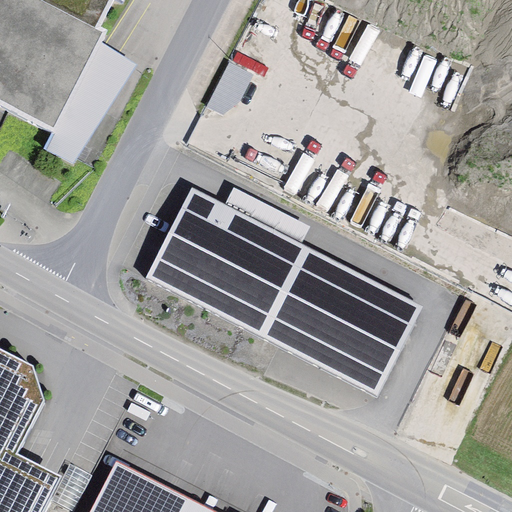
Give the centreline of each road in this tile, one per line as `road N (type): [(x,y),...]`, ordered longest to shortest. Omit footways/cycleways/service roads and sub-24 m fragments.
road 1 (secondary): [(422,485),(57,297)]
road 2 (residential): [(57,297),(212,0)]
